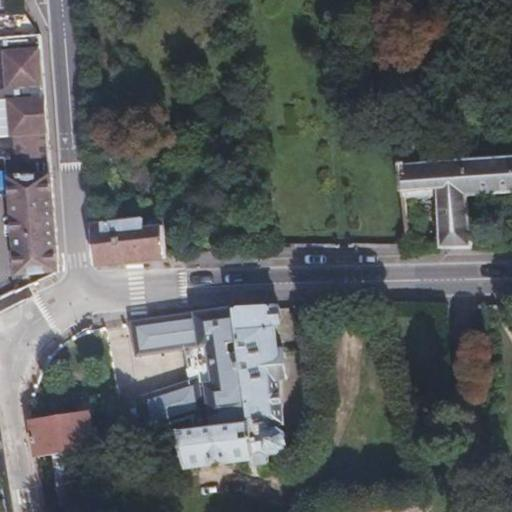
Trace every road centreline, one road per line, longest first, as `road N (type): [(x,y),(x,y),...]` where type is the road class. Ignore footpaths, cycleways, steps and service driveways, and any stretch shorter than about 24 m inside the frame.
road 1 (secondary): [(78,292),(511,278)]
road 2 (secondary): [(56,0),(78,292)]
road 3 (residential): [(27,511),(10,400),(24,343)]
